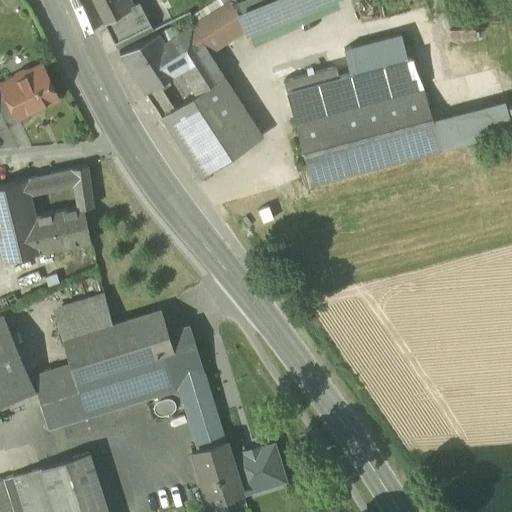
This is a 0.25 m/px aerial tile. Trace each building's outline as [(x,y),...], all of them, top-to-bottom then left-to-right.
[(115,3),(113,0),(92,0),(104,22),(119,14),(118,12),(114,4),(115,3)] [(118,12),(131,5),(128,0),(113,0),(115,3),(114,4),(118,12)] [(180,65),(197,90),(222,74),(205,46),(242,23),(245,28),(306,0),(229,0),(227,1),(165,40),(180,65)] [(306,0),(245,28),(254,49),(339,12),(334,0),(306,0)] [(131,5),(118,12),(119,14),(104,22),(117,48),(153,31),(138,2),(131,5)] [(123,60),(143,90),(157,80),(166,74),(180,65),(165,40),(159,32),(119,53),(123,60)] [(282,59),(284,77),(331,70),(329,53),(282,59)] [(0,85),(2,89),(15,118),(16,117),(57,98),(42,65),(28,71),(24,70),(14,75),(13,79),(0,85)] [(262,137),(222,74),(197,90),(173,105),(161,87),(157,80),(143,90),(199,176),(219,163),(262,137)] [(157,80),(161,87),(170,81),(166,74),(157,80)] [(310,184),(440,150),(432,124),(422,86),(293,120),(310,184)] [(0,89),(0,113),(6,126),(18,121),(16,117),(15,118),(2,89),(0,89)] [(511,130),(505,105),(432,124),(440,150),(511,130)] [(32,178),(0,185),(0,257),(0,259),(36,253),(27,218),(22,193),(35,190),(54,186),(71,182),(75,208),(81,207),(87,240),(96,238),(91,206),(89,190),(86,166),(52,174),(32,178)] [(27,218),(36,253),(87,243),(87,240),(81,207),(75,208),(27,218)] [(51,308),(62,340),(114,324),(103,292),(51,308)] [(46,428),(177,387),(206,378),(190,326),(166,333),(160,310),(114,324),(62,340),(69,364),(31,376),(46,428)] [(0,315),(0,403),(32,390),(1,315),(0,315)] [(224,441),(206,378),(177,387),(185,411),(191,410),(202,448),(224,441)] [(185,411),(198,449),(202,448),(191,410),(185,411)] [(191,452),(206,501),(224,496),(239,491),(241,490),(235,472),(234,472),(229,458),(224,441),(202,448),(198,449),(191,452)] [(244,453),(229,458),(234,472),(235,472),(241,490),(239,491),(240,493),(283,480),(273,444),(259,449),(258,446),(243,451),(244,453)] [(107,511),(90,455),(10,479),(20,511),(107,511)] [(226,511),(228,511),(224,496),(206,501),(209,511),(226,511)]
